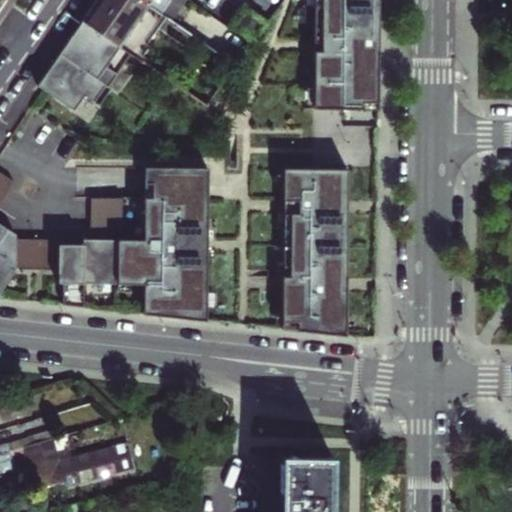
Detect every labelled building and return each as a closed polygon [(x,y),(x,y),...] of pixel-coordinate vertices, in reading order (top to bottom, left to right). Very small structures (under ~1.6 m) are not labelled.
[(171,21),(140,0),(96,0),(82,20),(130,54),(138,60),(148,45),(144,43),(156,27),(186,48),(193,37),(171,21)] [(140,0),(171,21),(185,0),(140,0)] [(314,0),(313,109),(377,109),(378,0),(314,0)] [(244,6),(228,29),(250,44),(266,22),(244,6)] [(107,86),(130,54),(82,20),(36,85),(39,87),(73,110),(83,96),(98,106),(111,88),(107,86)] [(143,314),(206,321),(207,165),(144,164),(143,237),(82,236),(82,242),(58,241),(58,280),(63,280),(63,305),(84,307),(84,283),(143,284),(143,314)] [(282,329),(346,336),(347,166),(283,165),(282,329)] [(0,171),(0,201),(14,181),(0,171)] [(122,194),(90,194),(90,225),(121,225),(122,194)] [(0,291),(15,268),(15,238),(15,234),(0,223),(0,291)] [(53,239),(15,238),(15,268),(20,268),(20,269),(53,269),(53,239)] [(26,413),(22,399),(0,405),(0,413),(2,420),(26,413)] [(0,453),(10,451),(22,447),(52,438),(57,437),(54,429),(7,444),(0,445),(0,453)] [(28,468),(59,460),(52,438),(22,447),(24,453),(28,468)] [(124,472),(134,470),(128,443),(122,445),(124,472)] [(122,445),(59,460),(66,479),(68,486),(124,472),(122,445)] [(10,451),(12,457),(24,453),(22,447),(10,451)] [(0,476),(16,471),(12,457),(10,451),(0,453),(0,476)] [(329,511),(330,456),(280,456),(280,498),(277,498),(277,501),(277,507),(279,507),(279,511),(329,511)] [(28,468),(34,488),(66,479),(59,460),(28,468)]
